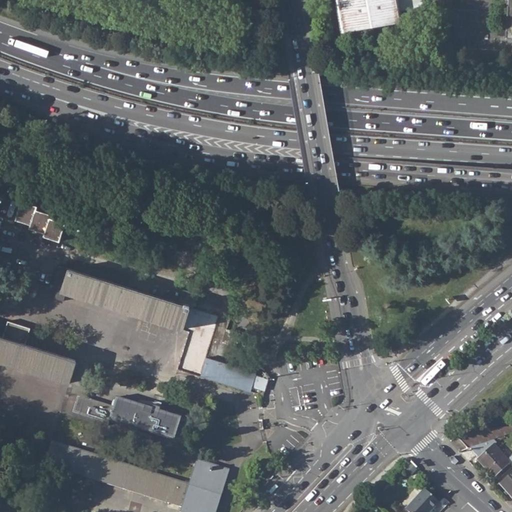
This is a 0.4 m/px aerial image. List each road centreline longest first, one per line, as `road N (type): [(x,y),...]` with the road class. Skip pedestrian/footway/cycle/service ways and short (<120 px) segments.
road 1 (trunk): [(48,86),(60,102),(108,125),(194,151),(511,181)]
road 2 (trunk): [(48,86),(259,135),(511,156)]
road 3 (trunk): [(511,131),(225,106),(68,67)]
road 4 (trunk): [(511,107),(244,86),(92,60),(68,67)]
road 5 (residential): [(377,390),(360,362),(336,266),(291,0)]
road 6 (primary): [(511,282),(377,390)]
road 7 (primary): [(377,390),(273,511)]
road 8 (primary): [(404,422),(511,334)]
road 9 (primary): [(308,511),(404,422)]
